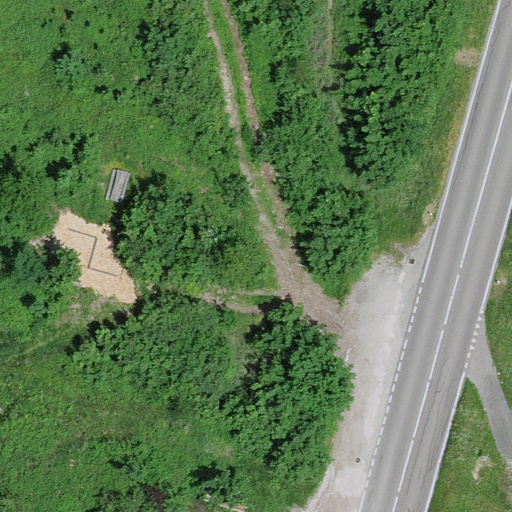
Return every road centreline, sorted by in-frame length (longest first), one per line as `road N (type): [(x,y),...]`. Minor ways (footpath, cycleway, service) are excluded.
road 1 (secondary): [(511,80),(391,511)]
road 2 (track): [(316,301),(468,346),(484,364),(511,453)]
